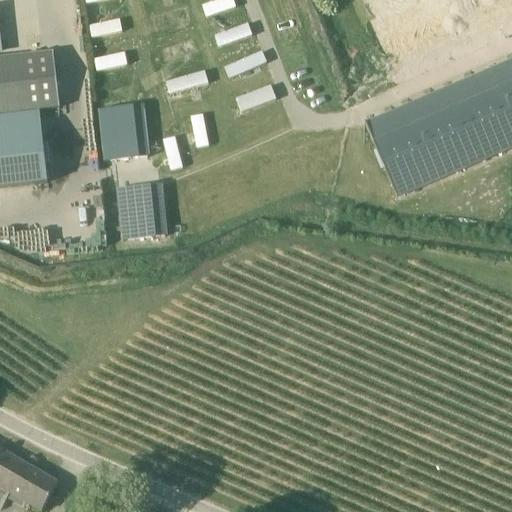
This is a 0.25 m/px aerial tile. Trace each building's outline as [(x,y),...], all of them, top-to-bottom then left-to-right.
[(511,0),(284,0),(324,95),(511,15),(511,0)] [(184,9),(150,18),(153,29),(187,20),(184,9)] [(87,26),(90,39),(123,33),(120,19),(87,26)] [(249,26),(214,35),(217,47),(252,38),(249,26)] [(165,60),(194,53),(191,41),(162,49),(165,60)] [(0,116),(38,111),(60,109),(53,54),(0,60),(0,116)] [(94,71),(127,68),(125,54),(92,57),(94,71)] [(262,54),(223,66),(227,78),(266,66),(262,54)] [(204,71),(166,83),(170,96),(208,84),(204,71)] [(511,148),(511,73),(372,135),(399,198),(511,148)] [(133,86),(96,90),(98,104),(135,100),(133,86)] [(240,114),(276,100),(271,86),(234,99),(240,114)] [(0,187),(47,182),(38,111),(0,116),(0,187)] [(203,116),(191,117),(195,148),(207,147),(203,116)] [(174,137),(162,140),(170,170),(182,167),(174,137)] [(144,147),(132,150),(140,178),(152,174),(144,147)] [(162,186),(116,191),(121,242),(167,238),(162,186)] [(0,464),(0,508),(2,510),(10,494),(41,511),(42,511),(58,485),(5,454),(0,464)]
